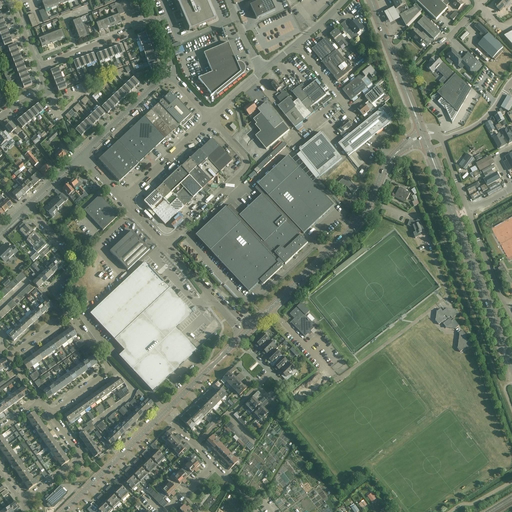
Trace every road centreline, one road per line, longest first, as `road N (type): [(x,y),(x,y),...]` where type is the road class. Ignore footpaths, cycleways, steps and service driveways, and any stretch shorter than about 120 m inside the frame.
road 1 (tertiary): [(245,333),(366,212),(393,156)]
road 2 (unclassified): [(165,245),(246,167),(245,155),(211,118)]
road 3 (tertiary): [(511,366),(454,216)]
road 4 (residential): [(71,312),(54,286),(80,264),(28,203)]
road 5 (tertiary): [(62,511),(163,413)]
road 6 (residential): [(51,413),(108,370),(71,312)]
road 7 (unknown): [(133,211),(104,247),(108,264),(130,273),(158,237)]
road 8 (unknown): [(184,228),(243,299),(278,279)]
road 9 (residential): [(38,67),(154,21)]
road 10 (residential): [(21,501),(79,456),(51,413)]
road 11 (residential): [(80,155),(173,76)]
road 12 (unclassified): [(123,201),(211,118)]
